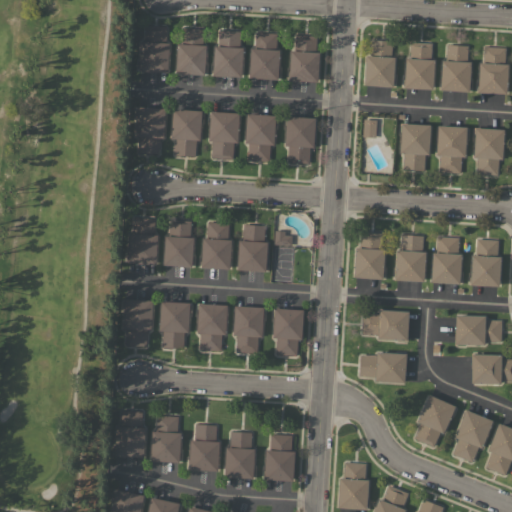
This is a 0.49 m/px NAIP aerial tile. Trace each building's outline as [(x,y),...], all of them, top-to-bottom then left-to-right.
[(167,72),(138,70),(139,41),(144,41),(145,25),(166,26),(165,42),(168,43),(167,72)] [(203,74),(175,73),(177,43),(181,43),(181,27),(203,28),(202,45),(205,45),(203,74)] [(240,76),(212,75),(214,45),(218,45),(218,30),(240,31),(239,47),(242,47),(240,76)] [(277,79),(248,77),(250,48),(254,48),(255,31),(276,32),(275,49),(279,49),(277,79)] [(317,81),(288,80),(290,50),(294,50),(294,34),(316,35),(315,51),(318,52),(317,81)] [(392,87),(363,85),(365,55),(369,55),(370,39),(391,40),(390,57),(394,57),(392,87)] [(432,89),(403,87),(405,57),(408,58),(409,41),(431,43),(430,59),(433,59),(432,89)] [(468,91),(439,89),(441,60),(445,60),(446,44),(467,45),(466,61),(470,61),(468,91)] [(505,47),(503,63),(507,63),(505,93),(477,91),(479,62),(482,62),(483,46),(505,47)] [(136,106),(164,108),(163,138),(159,137),(158,154),(137,152),(138,136),(134,136),(136,106)] [(172,109),(201,110),(199,140),(195,140),(194,156),(173,154),(174,139),(170,138),(172,109)] [(210,111),(238,112),(236,142),(233,142),(232,158),(210,157),(211,141),(208,140),(210,111)] [(246,113),(274,115),(273,145),(269,144),(268,161),(246,159),(247,143),(244,143),(246,113)] [(286,116),(314,117),(313,147),(309,147),(308,163),(287,162),(288,145),(284,145),(286,116)] [(374,137),(361,136),(363,118),(375,119),(374,137)] [(400,123),(429,124),(427,154),(424,154),(423,170),(402,169),(403,153),(399,153),(400,123)] [(437,125),(466,127),(464,156),(460,156),(460,172),(438,171),(439,155),(435,155),(437,125)] [(503,129),(501,159),(498,158),(496,174),(476,173),(477,157),(473,157),(474,127),(503,129)] [(155,264),(126,263),(128,233),(132,233),(133,217),(154,218),(153,234),(156,234),(155,264)] [(191,266),(163,265),(164,235),(168,235),(169,219),(190,220),(189,237),(192,237),(191,266)] [(228,269),(200,267),(202,238),(206,238),(207,221),(227,223),(226,239),(230,239),(228,269)] [(242,240),(243,223),(264,225),(262,241),(267,242),(265,271),(236,269),(238,240),(242,240)] [(273,244),(274,230),(284,230),(283,234),(291,235),(290,245),(273,244)] [(381,279),(352,277),(354,247),(358,247),(359,235),(361,235),(361,231),(380,232),(379,249),(383,249),(381,279)] [(422,281),(393,279),(395,250),(400,250),(401,234),(421,235),(420,251),(424,251),(422,281)] [(459,284),(430,282),(431,252),(435,252),(436,236),(458,237),(457,254),(460,254),(459,284)] [(496,256),(500,256),(498,286),(469,284),(471,254),(475,254),(476,238),(497,240),(496,256)] [(123,298),(152,300),(150,329),(146,329),(145,345),(124,344),(125,328),(122,328),(123,298)] [(160,301),(189,302),(187,332),(183,332),(182,348),(161,346),(162,330),(158,330),(160,301)] [(198,303),(226,305),(224,334),(221,334),(220,350),(199,349),(200,333),(196,332),(198,303)] [(234,305),(262,307),(261,336),(257,336),(256,352),(235,351),(236,335),(232,335),(234,305)] [(274,308),(302,309),(300,339),(297,339),(296,355),(275,354),(276,337),(272,337),(274,308)] [(407,311),(405,340),(376,338),(376,334),(360,333),(362,312),(377,313),(378,309),(407,311)] [(484,315),(484,319),(500,319),(500,341),(484,341),(484,344),(454,343),(455,314),(484,315)] [(405,354),(403,382),(374,380),(374,377),(357,376),(359,354),(375,355),(375,352),(405,354)] [(500,354),(500,358),(511,358),(511,380),(500,380),(499,383),(470,382),(471,354),(500,354)] [(428,394),(454,406),(442,433),(439,432),(432,446),(413,438),(419,423),(416,421),(428,394)] [(480,447),(477,446),(470,462),(451,454),(457,438),(453,437),(465,409),(491,420),(480,447)] [(142,457),(114,455),(116,425),(119,426),(120,410),(141,411),(141,427),(144,427),(142,457)] [(178,462),(150,460),(151,431),(155,431),(156,415),(178,416),(177,432),(180,432),(178,462)] [(511,428),(511,460),(509,459),(503,474),(484,466),(490,452),(486,450),(497,422),(511,428)] [(216,471),(188,469),(190,439),(193,440),(194,423),(215,425),(214,441),(218,441),(216,471)] [(252,478),(223,476),(225,447),(229,447),(230,431),(250,432),(250,448),(253,448),(252,478)] [(292,481),(263,479),(265,449),(269,450),(270,434),(291,435),(290,451),(293,451),(292,481)] [(338,478),(342,478),(343,462),(365,463),(364,480),(367,480),(365,509),(337,507),(338,478)] [(371,511),(377,499),(382,500),(388,485),(406,492),(400,507),(404,509),(402,511),(371,511)] [(110,511),(115,489),(143,495),(139,511),(110,511)] [(146,511),(150,497),(178,502),(175,511),(146,511)] [(416,511),(422,499),(442,507),(439,511),(416,511)]
